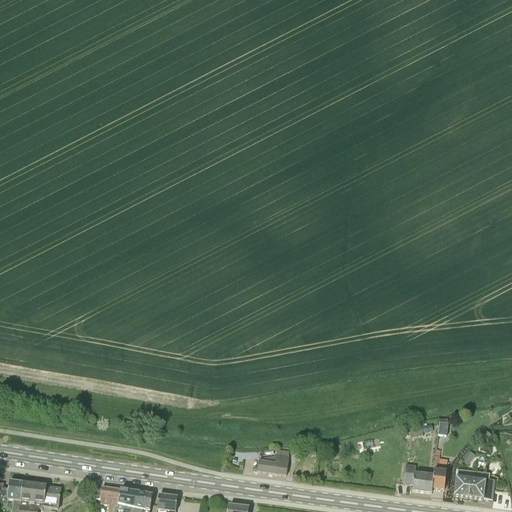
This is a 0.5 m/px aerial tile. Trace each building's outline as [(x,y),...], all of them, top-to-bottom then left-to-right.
[(448,425),(447,425),(447,421),(439,421),(439,424),(437,437),(446,438),(448,425)] [(432,432),(431,427),(420,429),(420,428),(408,430),(410,440),(422,438),(422,434),(432,432)] [(276,456),(275,465),(271,464),(269,476),(286,478),(289,457),(288,457),(289,452),(277,451),(276,456)] [(438,469),(439,465),(441,452),(436,451),(433,472),(432,478),(433,478),(433,479),(432,491),(443,492),(446,470),(438,469)] [(254,463),(253,473),(269,476),(271,464),(258,462),(258,464),(254,463)] [(433,478),(432,478),(414,475),(415,467),(405,466),(404,475),(403,485),(412,487),(412,493),(431,496),(432,491),(433,479),(433,478)] [(472,501),(475,475),(455,473),(455,480),(454,488),(453,498),(463,499),(463,500),(472,501)] [(489,481),(489,477),(475,475),(472,501),(473,501),(483,502),(483,501),(491,502),(493,482),(489,481)] [(20,511),(23,486),(9,484),(7,503),(13,503),(12,511),(20,511)] [(46,489),(46,488),(23,486),(20,511),(37,511),(38,511),(42,511),(42,510),(42,509),(43,506),(44,506),(46,489)] [(60,491),(46,489),(44,506),(43,506),(42,509),(42,510),(58,511),(59,501),(60,491)] [(102,489),(101,490),(94,489),(96,501),(100,501),(100,506),(109,508),(107,511),(114,511),(115,509),(118,509),(119,492),(102,489)] [(86,490),(83,496),(89,500),(92,494),(86,490)] [(133,511),(135,494),(119,492),(118,509),(115,509),(114,511),(117,511),(121,511),(133,511)] [(149,511),(151,507),(152,497),(146,496),(135,494),(133,511),(149,511)] [(175,511),(176,510),(177,500),(159,497),(157,507),(156,511),(175,511)]
